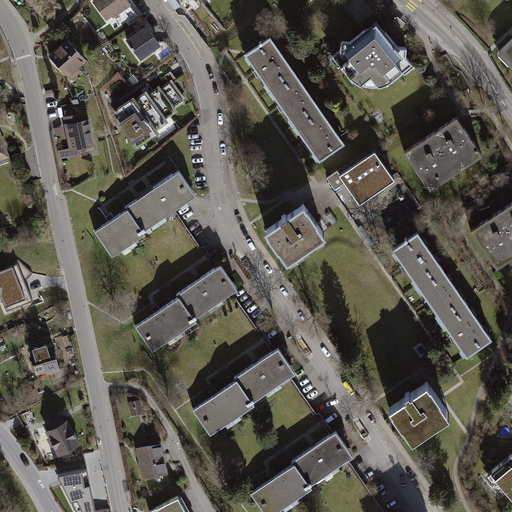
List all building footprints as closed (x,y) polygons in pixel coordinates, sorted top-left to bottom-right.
[(129,0),(95,0),(94,1),(107,20),(112,16),(113,17),(133,4),(129,0)] [(341,51),(335,56),(354,82),(363,87),(371,88),(381,87),(390,83),(414,65),(407,56),(408,47),(399,47),(377,20),(351,43),(342,41),(341,51)] [(149,25),(128,39),(141,59),(162,45),(149,25)] [(271,37),(245,54),(320,162),(345,143),(271,37)] [(511,37),(497,53),(511,68),(511,37)] [(67,38),(49,56),(72,81),(82,71),(80,68),(89,61),(67,38)] [(136,95),(116,110),(120,114),(116,117),(139,148),(162,131),(160,129),(171,121),(169,118),(180,109),(179,107),(188,101),(173,79),(163,86),(161,84),(150,92),(149,90),(138,98),(136,95)] [(81,113),(64,117),(71,151),(97,145),(91,118),(83,120),(81,113)] [(456,117),(405,152),(431,191),(484,155),(456,117)] [(1,130),(0,130),(0,160),(1,160),(2,164),(11,160),(1,130)] [(338,171),(327,178),(335,190),(345,182),(359,204),(395,180),(375,151),(340,174),(338,171)] [(198,195),(181,170),(178,172),(125,206),(128,210),(130,209),(144,231),(195,197),(198,195)] [(305,204),(264,233),(288,267),(328,238),(305,204)] [(511,204),(472,231),(498,270),(511,260),(511,204)] [(128,210),(95,231),(112,258),(147,234),(144,231),(130,209),(128,210)] [(420,233),(394,250),(468,358),(494,340),(420,233)] [(13,265),(0,270),(0,295),(6,311),(33,300),(25,281),(33,273),(18,259),(13,265)] [(181,296),(197,319),(240,290),(222,263),(178,293),(181,296)] [(181,296),(136,326),(154,351),(198,321),(197,319),(181,296)] [(35,351),(30,352),(37,374),(48,371),(49,375),(62,371),(54,345),(49,346),(48,344),(34,348),(35,351)] [(280,347),(236,377),(238,380),(256,402),(299,374),(280,347)] [(256,402),(238,380),(194,409),(211,436),(258,405),(256,402)] [(407,401),(390,413),(414,447),(452,420),(429,387),(412,398),(410,397),(406,400),(407,401)] [(140,398),(128,401),(131,415),(143,412),(140,398)] [(70,419),(46,431),(59,456),(83,445),(70,419)] [(335,426),(292,457),(294,459),(311,482),(353,452),(335,426)] [(161,440),(135,446),(142,477),(167,472),(161,440)] [(70,511),(99,511),(88,452),(69,455),(70,462),(61,464),(70,511)] [(511,457),(491,474),(511,498),(511,457)] [(311,482),(294,459),(249,490),(264,511),(273,511),(313,484),(311,482)] [(190,511),(178,492),(148,509),(150,511),(190,511)]
